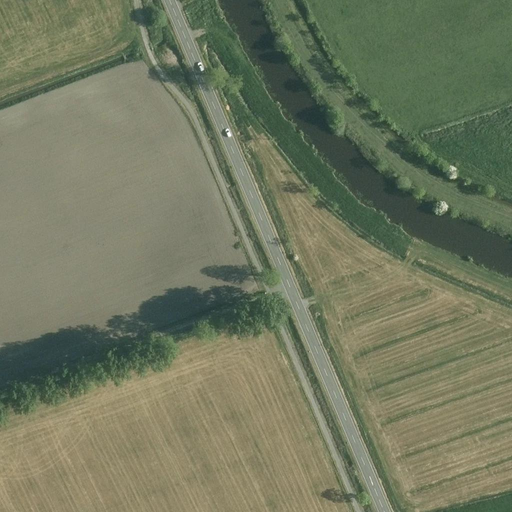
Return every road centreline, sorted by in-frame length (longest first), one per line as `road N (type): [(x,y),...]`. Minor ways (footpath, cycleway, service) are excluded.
road 1 (tertiary): [(385,511),(170,0)]
road 2 (track): [(0,396),(293,291)]
